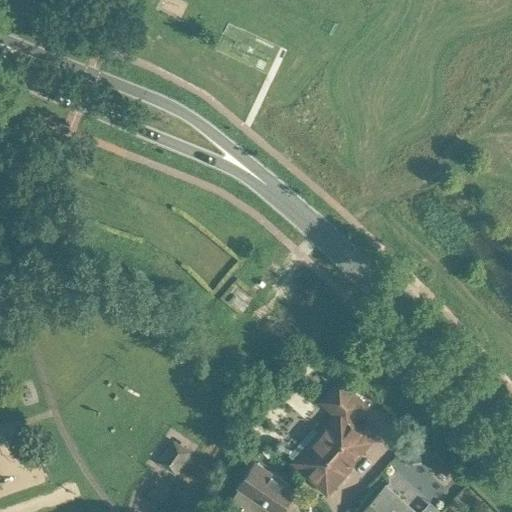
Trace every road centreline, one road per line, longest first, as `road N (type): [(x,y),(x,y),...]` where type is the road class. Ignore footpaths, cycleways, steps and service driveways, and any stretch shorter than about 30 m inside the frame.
road 1 (tertiary): [(511,444),(436,349),(266,188)]
road 2 (tertiary): [(266,188),(190,118),(0,37)]
road 3 (tertiary): [(0,59),(41,88),(266,188)]
